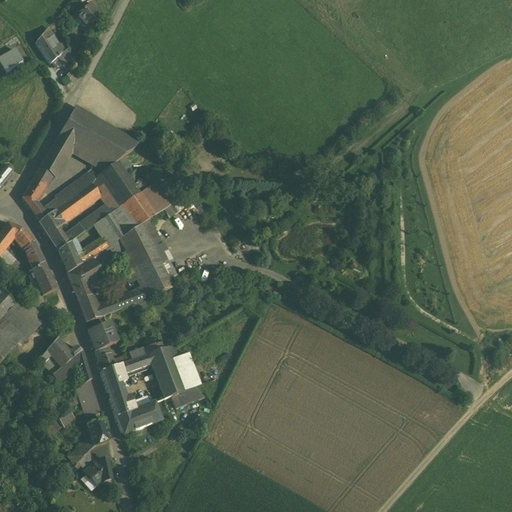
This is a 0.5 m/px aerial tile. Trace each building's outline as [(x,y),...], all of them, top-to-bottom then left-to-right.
[(89,7),(72,21),(78,27),(81,25),(86,30),(88,29),(89,29),(91,28),(91,26),(99,19),(94,13),(95,13),(89,7)] [(53,37),(48,29),(36,43),(42,51),(49,46),(47,42),(53,37)] [(67,65),(66,66),(71,61),(68,49),(64,52),(60,45),(52,50),(53,53),(46,58),(50,65),(57,59),(63,67),(67,65)] [(52,50),(49,46),(42,51),(46,58),(53,53),(52,50)] [(0,66),(4,73),(21,63),(15,52),(0,59),(0,66)] [(71,72),(66,77),(69,81),(75,76),(71,72)] [(137,144),(74,106),(70,114),(132,151),(137,144)] [(132,151),(70,114),(57,137),(73,146),(110,168),(116,164),(132,151)] [(73,146),(57,137),(37,172),(49,179),(53,181),(73,146)] [(131,186),(116,164),(110,168),(96,178),(117,210),(118,209),(138,196),(132,187),(131,186)] [(1,168),(0,169),(0,188),(2,186),(3,185),(7,180),(8,179),(7,179),(10,176),(11,176),(11,175),(10,175),(10,171),(10,170),(9,170),(6,168),(6,167),(5,167),(1,168),(1,167),(1,168)] [(49,179),(37,172),(21,201),(30,213),(35,203),(49,179)] [(91,173),(69,188),(76,197),(89,187),(95,179),(91,173)] [(140,181),(132,187),(138,196),(146,190),(140,181)] [(146,190),(138,196),(153,218),(163,210),(166,208),(158,197),(151,186),(146,190)] [(60,208),(53,213),(61,224),(93,201),(97,197),(89,187),(76,197),(70,201),(60,208)] [(76,197),(69,188),(64,193),(70,201),(76,197)] [(168,189),(158,197),(166,208),(177,200),(168,189)] [(64,193),(54,200),(55,202),(60,208),(70,201),(64,193)] [(138,196),(118,209),(123,217),(128,223),(133,231),(139,227),(148,221),(153,218),(138,196)] [(166,208),(163,210),(169,219),(183,208),(177,200),(166,208)] [(41,212),(35,203),(30,213),(38,224),(53,213),(60,208),(55,202),(41,212)] [(78,227),(83,234),(93,227),(112,214),(105,203),(74,223),(77,227),(78,227)] [(112,214),(93,227),(97,234),(100,233),(123,217),(118,209),(117,210),(112,214)] [(38,224),(36,225),(50,246),(60,239),(54,232),(62,226),(61,224),(53,213),(38,224)] [(170,263),(148,221),(139,227),(159,269),(169,264),(170,263)] [(128,223),(119,230),(118,229),(113,233),(119,241),(133,231),(128,223)] [(6,225),(0,232),(0,245),(5,249),(12,241),(20,230),(6,225)] [(60,239),(50,246),(55,254),(69,245),(83,234),(78,227),(77,227),(60,239)] [(119,241),(118,242),(124,255),(142,290),(147,300),(171,291),(159,269),(139,227),(119,241)] [(32,244),(20,230),(12,241),(22,252),(32,244)] [(101,242),(80,256),(85,263),(106,250),(101,242)] [(110,248),(89,261),(96,273),(113,262),(124,255),(118,242),(109,248),(110,248)] [(32,244),(22,252),(32,272),(42,265),(32,244)] [(69,245),(55,254),(65,276),(79,267),(75,259),(69,245)] [(18,265),(4,251),(0,256),(0,263),(11,274),(18,265)] [(124,255),(113,262),(130,294),(142,290),(124,255)] [(85,263),(80,256),(75,259),(79,267),(85,263)] [(89,261),(65,277),(76,303),(89,297),(90,298),(86,288),(100,281),(96,273),(89,261)] [(11,274),(0,263),(0,272),(6,279),(11,274)] [(180,287),(169,264),(159,269),(171,291),(180,287)] [(32,272),(27,275),(31,283),(33,282),(41,298),(55,292),(49,278),(42,265),(32,272)] [(18,301),(9,290),(3,296),(13,307),(18,301)] [(130,294),(125,296),(125,297),(128,308),(137,304),(145,301),(147,300),(142,290),(130,294)] [(0,320),(13,307),(3,296),(0,293),(0,320)] [(89,297),(76,303),(84,325),(97,320),(95,310),(90,298),(89,297)] [(123,299),(112,304),(116,313),(128,308),(125,297),(123,298),(123,299)] [(13,307),(0,320),(0,335),(5,341),(13,350),(19,343),(21,346),(40,326),(35,321),(39,316),(21,299),(18,301),(13,307)] [(145,301),(137,304),(143,319),(151,316),(145,301)] [(112,304),(95,310),(97,320),(116,313),(112,304)] [(108,325),(87,335),(94,352),(93,353),(93,354),(106,348),(116,344),(108,325)] [(0,346),(0,363),(13,350),(5,341),(0,346)] [(55,341),(45,353),(50,358),(59,370),(71,360),(67,355),(55,341)] [(161,343),(155,346),(157,352),(164,350),(161,343)] [(155,346),(143,350),(146,357),(157,352),(155,346)] [(173,347),(164,350),(169,364),(175,362),(174,361),(172,354),(175,353),(173,347)] [(75,348),(67,355),(71,360),(79,354),(75,348)] [(106,348),(93,354),(100,373),(113,368),(111,363),(106,348)] [(143,350),(128,355),(131,363),(146,357),(143,350)] [(157,352),(146,357),(150,366),(163,401),(181,395),(169,364),(164,350),(157,352)] [(45,353),(37,362),(41,366),(50,358),(45,353)] [(71,360),(74,369),(77,379),(79,378),(82,386),(89,382),(90,382),(81,353),(79,354),(71,360)] [(187,356),(174,361),(175,362),(169,364),(181,395),(193,390),(199,387),(194,375),(187,356)] [(125,357),(111,363),(113,368),(114,368),(114,369),(124,365),(127,364),(125,357)] [(127,364),(124,365),(127,374),(150,366),(146,357),(131,363),(127,364)] [(59,370),(50,377),(55,383),(74,369),(71,360),(59,370)] [(124,365),(114,369),(114,368),(113,369),(116,378),(116,377),(117,378),(127,374),(124,365)] [(210,368),(194,375),(199,387),(215,381),(210,368)] [(113,369),(100,373),(109,402),(123,397),(120,388),(117,378),(116,377),(116,378),(113,369)] [(82,386),(75,390),(77,396),(80,402),(81,404),(94,398),(89,382),(82,386)] [(181,395),(163,401),(166,410),(196,398),(193,390),(181,395)] [(71,402),(63,409),(66,413),(69,409),(75,405),(80,402),(77,396),(71,402)] [(123,397),(109,402),(115,419),(128,414),(126,408),(123,397)] [(94,398),(81,404),(83,410),(96,406),(94,398)] [(145,400),(126,408),(128,414),(148,407),(145,400)] [(128,414),(115,419),(121,437),(159,422),(153,405),(148,407),(128,414)] [(96,406),(83,410),(86,418),(99,414),(96,406)] [(48,440),(60,428),(63,430),(73,419),(66,413),(63,409),(61,412),(40,432),(48,440)] [(99,414),(86,418),(89,426),(86,427),(85,428),(89,440),(91,447),(93,449),(108,442),(99,414)] [(89,440),(85,441),(66,459),(74,467),(76,464),(88,454),(93,449),(91,447),(89,440)] [(88,454),(76,464),(85,474),(97,463),(88,454)] [(106,461),(97,463),(85,474),(97,487),(101,483),(110,481),(106,461)]
